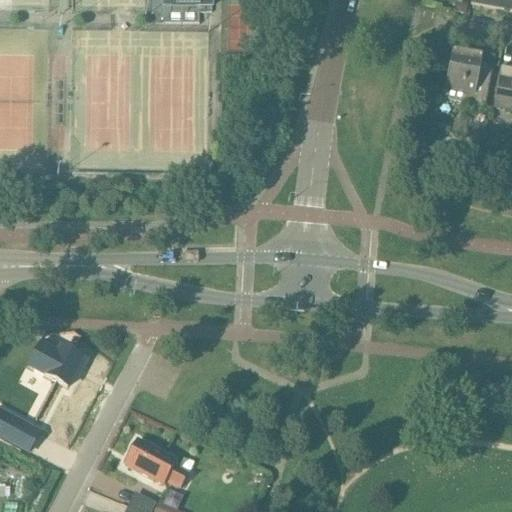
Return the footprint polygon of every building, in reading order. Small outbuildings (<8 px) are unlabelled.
[(202,0),(202,8),(215,8),(215,0),(202,0)] [(511,0),(471,0),(470,7),(498,13),(500,0),(511,0)] [(481,57),(451,51),(441,100),(483,109),(490,75),(491,76),(495,58),(482,56),(481,58),(481,57)] [(511,71),(501,69),(500,78),(498,78),(492,110),(511,113),(511,71)] [(485,128),(473,126),(467,154),(480,156),(485,128)] [(39,349),(28,369),(67,390),(82,361),(61,350),(60,351),(60,352),(42,343),(39,349)] [(0,374),(0,412),(6,415),(23,378),(2,369),(0,374)] [(6,417),(0,428),(0,438),(28,454),(39,435),(6,417)] [(177,463),(137,442),(124,467),(164,488),(166,483),(181,490),(188,476),(174,469),(177,463)]
